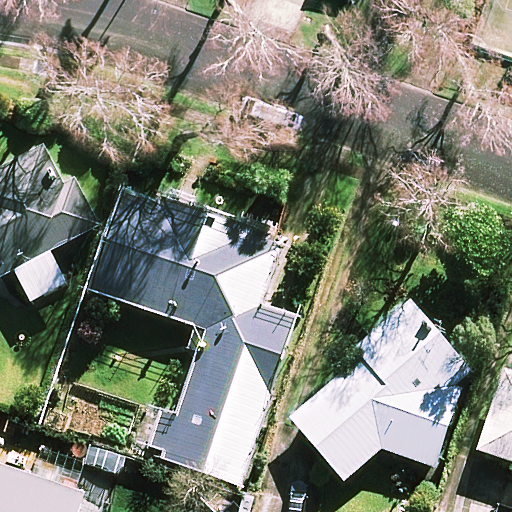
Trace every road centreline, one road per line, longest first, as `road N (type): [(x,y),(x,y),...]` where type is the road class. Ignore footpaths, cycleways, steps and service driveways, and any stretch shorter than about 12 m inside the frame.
road 1 (residential): [(342,102),(89,14),(0,3)]
road 2 (residential): [(511,160),(342,102)]
